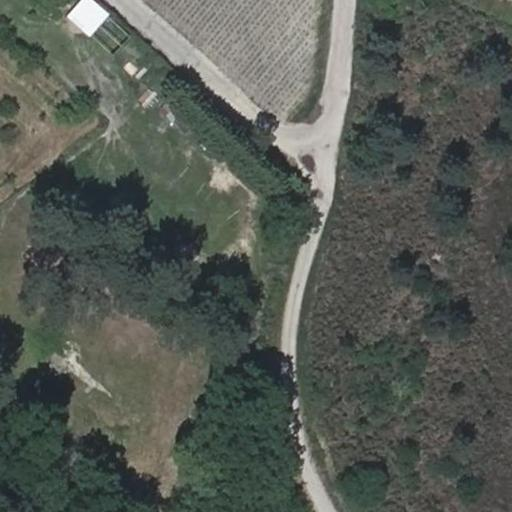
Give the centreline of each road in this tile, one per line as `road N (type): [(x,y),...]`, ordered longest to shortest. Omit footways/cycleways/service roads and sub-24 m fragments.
road 1 (track): [(347,0),(295,317),(296,393),(308,459),(330,511)]
road 2 (track): [(132,0),(324,169)]
